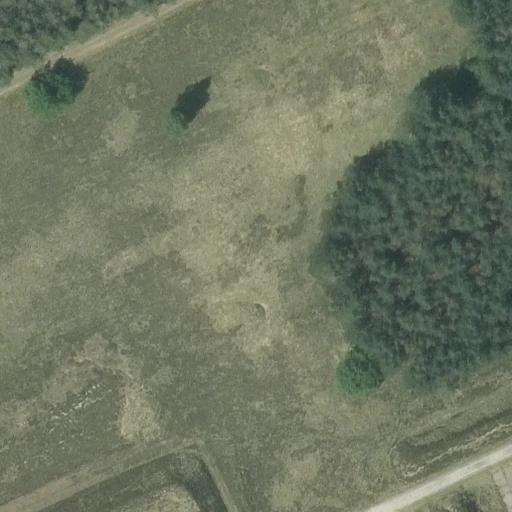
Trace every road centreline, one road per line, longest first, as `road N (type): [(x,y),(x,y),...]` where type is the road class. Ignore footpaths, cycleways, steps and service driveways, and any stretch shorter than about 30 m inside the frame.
road 1 (track): [(170,0),(0,85)]
road 2 (track): [(374,511),(511,449)]
